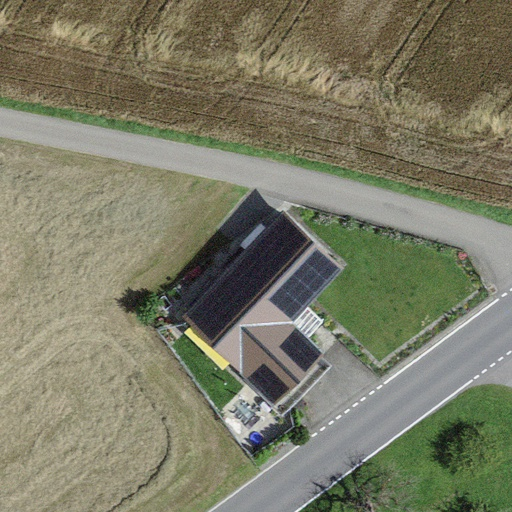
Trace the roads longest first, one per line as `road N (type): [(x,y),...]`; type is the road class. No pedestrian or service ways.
road 1 (residential): [(0,119),(418,215),(511,251)]
road 2 (tertiary): [(244,511),(511,313)]
